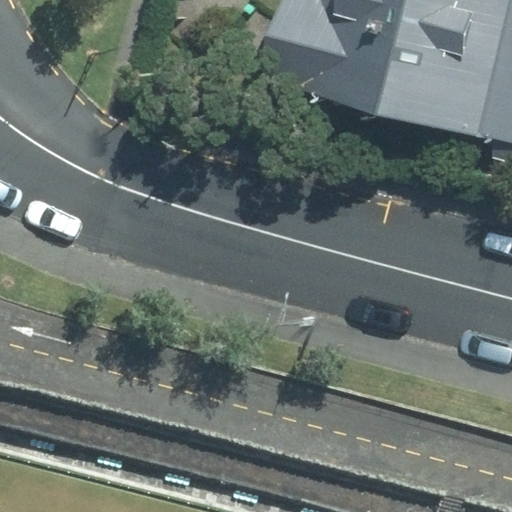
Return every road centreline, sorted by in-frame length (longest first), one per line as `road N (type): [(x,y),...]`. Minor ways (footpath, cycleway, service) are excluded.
road 1 (tertiary): [(75,165),(214,218),(511,298)]
road 2 (tertiary): [(0,64),(75,165)]
